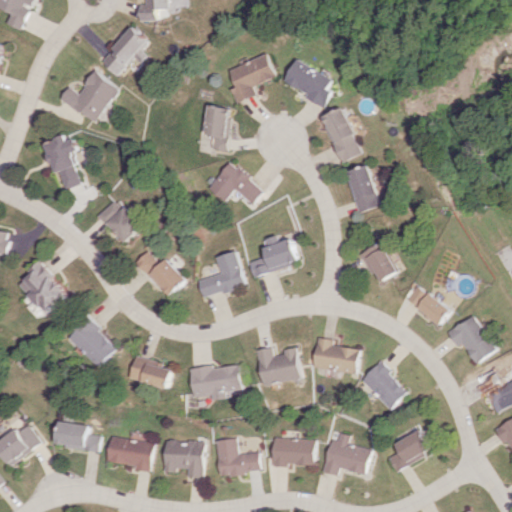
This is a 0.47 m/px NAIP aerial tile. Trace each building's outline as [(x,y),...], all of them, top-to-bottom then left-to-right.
[(35,0),(0,0),(0,5),(13,12),(8,23),(22,29),(33,7),(35,0)] [(171,0),(145,0),(146,4),(143,4),(143,20),(160,20),(161,8),(172,8),(171,0)] [(151,55),(145,49),(152,41),(136,25),(103,60),(119,76),(137,57),(144,63),(151,55)] [(0,70),(8,45),(0,42),(0,70)] [(235,68),(242,86),(237,88),(242,102),(262,95),(258,85),(282,77),(273,53),(235,68)] [(339,77),(300,59),(291,81),(312,91),(310,97),(330,106),(338,90),(334,88),(339,77)] [(61,98),(95,123),(121,88),(96,70),(79,93),(69,86),(61,98)] [(214,147),(229,150),(238,109),(214,104),(208,133),(216,135),(214,147)] [(346,161),(367,152),(348,107),(327,116),(346,161)] [(82,183),(71,153),(78,150),(74,138),(66,140),(64,135),(45,142),(62,190),(82,183)] [(234,188),(252,204),(264,190),(232,161),(208,188),(223,201),(234,188)] [(361,212),(384,205),(372,164),(349,171),(361,212)] [(100,214),(126,242),(144,225),(118,197),(100,214)] [(0,253),(9,255),(12,232),(0,229),(0,253)] [(253,275),(299,262),(292,238),(279,241),(277,234),(262,239),(267,256),(249,261),(253,275)] [(378,270),(383,280),(401,272),(386,241),(363,252),(373,273),(378,270)] [(188,279),(168,258),(162,264),(149,250),(138,261),(171,296),(188,279)] [(247,284),(236,250),(216,256),(221,272),(199,279),(205,297),(247,284)] [(22,285),(52,315),(74,294),(41,261),(31,270),(34,274),(22,285)] [(410,300),(446,323),(456,307),(419,285),(410,300)] [(73,337),(103,366),(122,347),(88,314),(77,326),(80,330),(73,337)] [(466,342),(480,363),(501,349),(477,314),(451,332),(461,345),(466,342)] [(361,349),(332,344),(333,339),(318,337),(313,366),(357,373),(361,349)] [(302,378),(297,347),(284,349),(285,353),(275,355),(273,346),(258,349),(264,385),(302,378)] [(134,378),(171,387),(176,366),(139,357),(134,378)] [(391,409),(408,391),(390,373),(393,370),(382,359),(361,380),(391,409)] [(192,368),(197,396),(214,393),(215,400),(231,397),(230,390),(245,388),(240,363),(215,368),(214,364),(192,368)] [(497,413),(511,405),(511,381),(504,385),(495,366),(478,374),(497,413)] [(511,420),(501,425),(511,450),(511,420)] [(104,435),(92,433),(93,424),(64,421),(61,446),(103,450),(104,435)] [(21,428),(0,444),(16,465),(47,442),(34,424),(24,432),(21,428)] [(395,470),(432,450),(421,428),(394,442),(399,451),(388,457),(395,470)] [(332,438),(324,471),(338,475),(340,467),(365,474),(372,450),(349,444),(352,435),(339,432),(337,440),(332,438)] [(111,461),(138,464),(137,469),(153,471),(156,442),(114,436),(111,461)] [(240,454),(238,437),(217,440),(223,476),(263,470),(261,451),(240,454)] [(274,463),(316,465),(317,439),(275,437),(274,463)] [(167,471),(180,472),(180,467),(190,468),(190,476),(206,476),(207,441),(168,439),(167,471)] [(0,490),(11,483),(1,468),(0,468),(0,490)]
